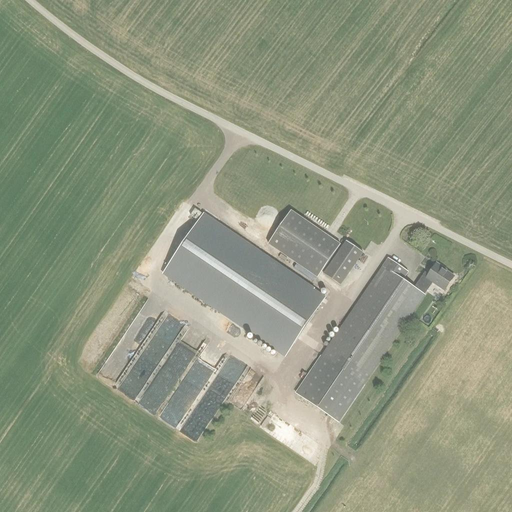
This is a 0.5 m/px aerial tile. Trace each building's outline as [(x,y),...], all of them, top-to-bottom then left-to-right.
[(201,218),(203,213),(195,210),(192,215),(201,218)] [(318,278),(341,245),(291,211),(269,244),(318,278)] [(203,215),(163,275),(285,358),(325,298),(203,215)] [(340,286),(363,253),(347,241),(324,275),(340,286)] [(415,288),(403,280),(408,272),(388,259),(296,394),(339,423),(364,386),(426,295),(425,295),(433,283),(445,291),(455,277),(446,271),(447,271),(437,264),(429,275),(425,272),(415,288)] [(138,396),(188,327),(166,311),(161,318),(160,328),(155,335),(132,333),(134,341),(126,343),(133,343),(132,345),(136,348),(135,353),(144,358),(129,357),(123,365),(111,357),(98,375),(114,386),(126,369),(134,370),(135,375),(124,378),(123,384),(126,386),(126,381),(132,382),(131,389),(127,390),(128,396),(132,398),(138,396)] [(206,396),(229,350),(209,340),(185,386),(206,396)]
